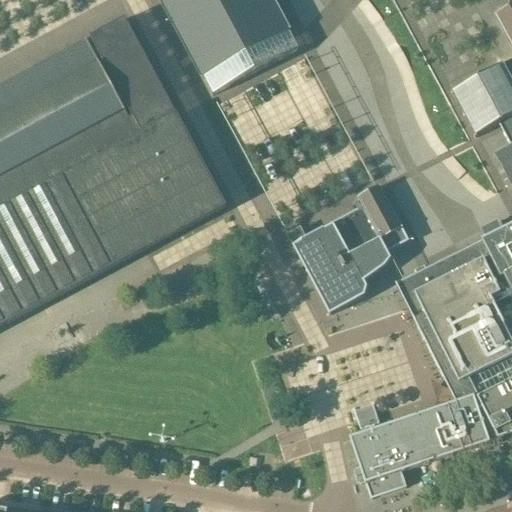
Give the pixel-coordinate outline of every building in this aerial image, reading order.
[(158,0),(202,81),(204,80),(213,97),(297,51),(289,34),(291,33),(273,0),(158,0)] [(511,6),(494,17),(503,33),(511,49),(511,60),(504,65),(452,94),(476,138),(499,126),(505,136),(511,147),(494,156),(511,188),(511,6)] [(0,88),(0,329),(149,248),(225,208),(124,21),(0,88)] [(334,226),(307,241),(301,229),(288,236),(294,248),(330,317),(366,298),(368,289),(365,283),(386,269),(392,261),(388,254),(409,242),(380,187),(375,190),(358,199),(363,208),(333,224),(334,226)] [(424,341),(457,406),(358,439),(351,441),(361,470),(356,471),(355,475),(358,484),(362,486),(366,485),(366,487),(367,487),(372,502),(408,490),(403,475),(499,443),(499,444),(511,439),(511,228),(397,286),(424,341)]
